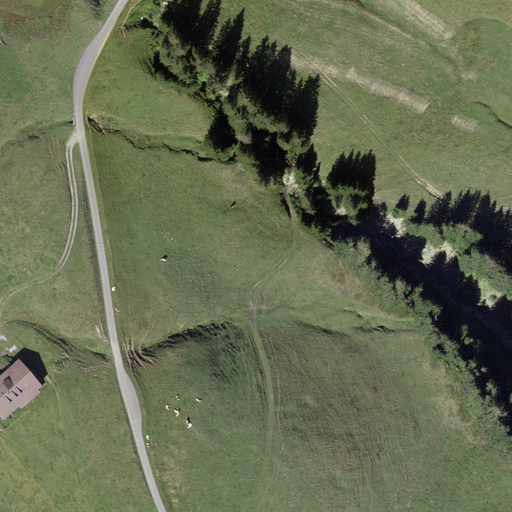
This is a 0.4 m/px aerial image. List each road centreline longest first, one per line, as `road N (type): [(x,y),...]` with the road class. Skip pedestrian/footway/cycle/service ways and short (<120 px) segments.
road 1 (track): [(0,334),(37,361),(139,511)]
road 2 (track): [(0,303),(63,259),(75,205),(69,149),(80,133)]
